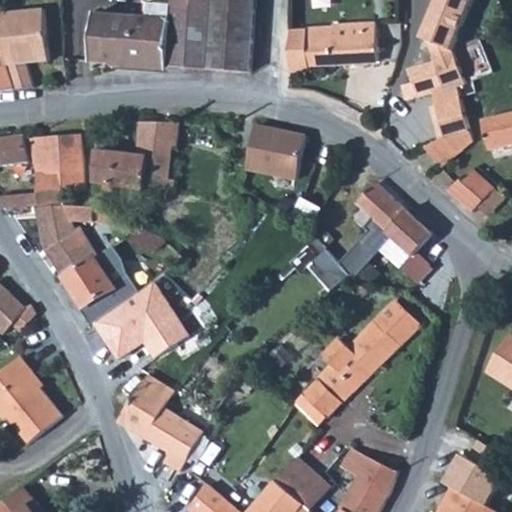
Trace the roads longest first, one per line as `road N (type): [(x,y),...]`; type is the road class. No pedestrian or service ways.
road 1 (unclassified): [(0,113),(212,98),(327,120),(370,145),(482,252)]
road 2 (residential): [(0,227),(59,324),(101,416),(131,511)]
road 3 (residential): [(402,511),(462,345),(482,252)]
